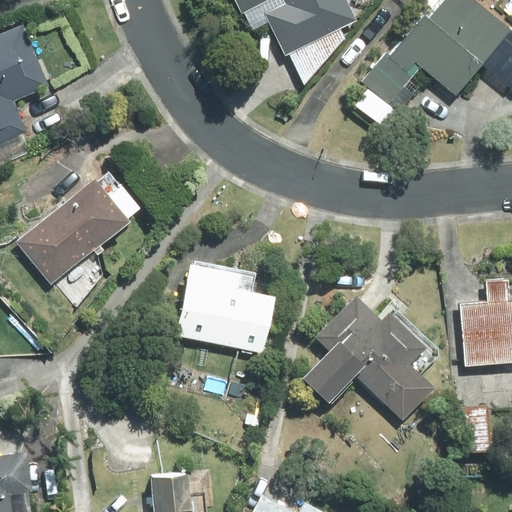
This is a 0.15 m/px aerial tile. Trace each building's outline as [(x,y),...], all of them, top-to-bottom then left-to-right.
[(260,12),(281,55),(354,19),(344,0),(232,0),(238,11),(260,0),(279,0),(280,2),(260,12)] [(452,93),(509,27),(476,0),(440,0),(427,17),(422,13),(388,53),(385,51),(360,81),(386,103),(419,65),(452,93)] [(0,140),(25,130),(11,98),(46,83),(20,21),(0,29),(0,140)] [(49,281),(124,213),(86,171),(11,239),(49,281)] [(169,331),(258,349),(270,290),(181,271),(169,331)] [(400,417),(431,384),(405,360),(422,342),(383,306),(375,314),(349,290),(310,332),(322,343),(294,373),(322,397),(323,396),(327,400),(351,374),(400,417)] [(461,364),(511,359),(511,296),(455,302),(461,364)] [(220,398),(226,378),(205,372),(200,392),(220,398)] [(486,448),(482,403),(457,406),(461,450),(486,448)] [(0,511),(7,511),(5,489),(26,486),(20,446),(0,448),(0,511)] [(186,511),(182,470),(145,473),(148,511),(186,511)] [(327,511),(300,498),(293,511),(258,492),(248,511),(327,511)]
